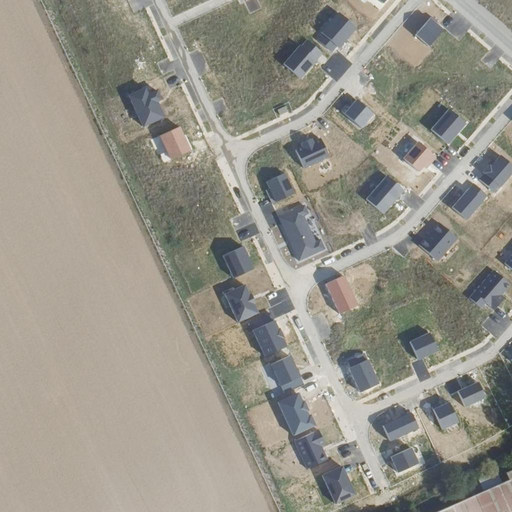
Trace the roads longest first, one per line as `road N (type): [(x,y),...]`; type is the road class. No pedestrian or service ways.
road 1 (residential): [(292,288),(403,232),(511,111)]
road 2 (residential): [(229,157),(312,117),(415,0)]
road 3 (residential): [(352,419),(487,357),(511,330)]
road 4 (residential): [(169,24),(229,157)]
road 5 (residential): [(229,157),(292,288)]
road 6 (residential): [(292,288),(352,419)]
